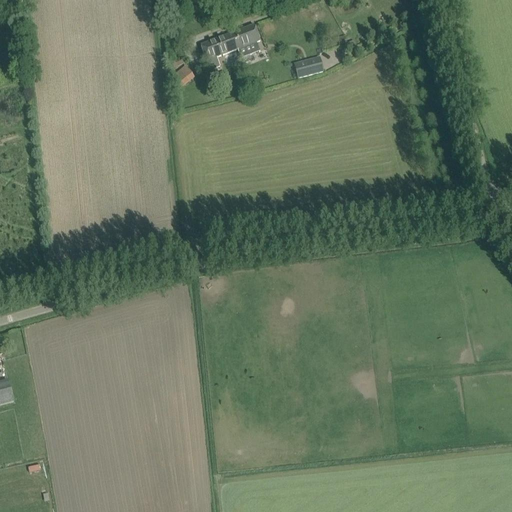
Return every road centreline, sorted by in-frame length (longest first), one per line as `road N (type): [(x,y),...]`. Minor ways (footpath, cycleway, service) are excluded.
road 1 (unclassified): [(0,322),(229,258),(458,232),(489,218),(497,202)]
road 2 (unclassified): [(497,202),(481,177),(437,0)]
